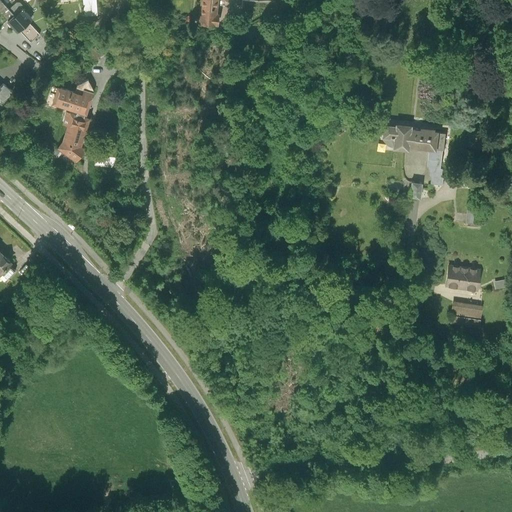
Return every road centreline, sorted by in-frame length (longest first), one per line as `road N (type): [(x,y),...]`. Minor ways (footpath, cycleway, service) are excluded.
road 1 (residential): [(107,292),(148,240),(142,6)]
road 2 (residential): [(511,449),(318,462),(234,483)]
road 3 (primary): [(234,483),(176,374),(107,292)]
road 4 (residential): [(0,43),(26,63),(57,70),(142,6)]
road 5 (primary): [(107,292),(0,190)]
